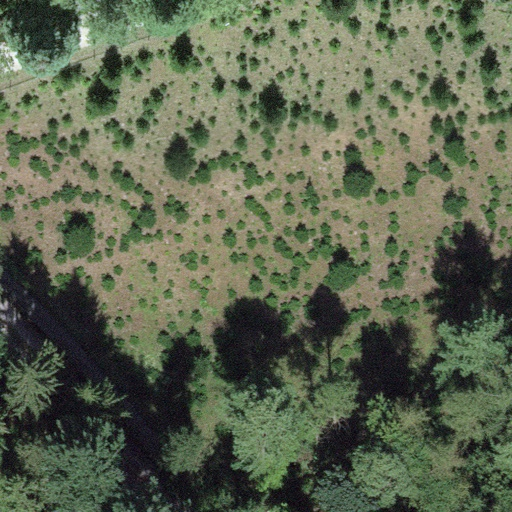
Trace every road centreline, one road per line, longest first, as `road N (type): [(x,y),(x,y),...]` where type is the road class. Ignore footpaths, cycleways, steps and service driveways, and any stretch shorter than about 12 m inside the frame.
road 1 (track): [(0,293),(183,511)]
road 2 (track): [(0,64),(165,0)]
